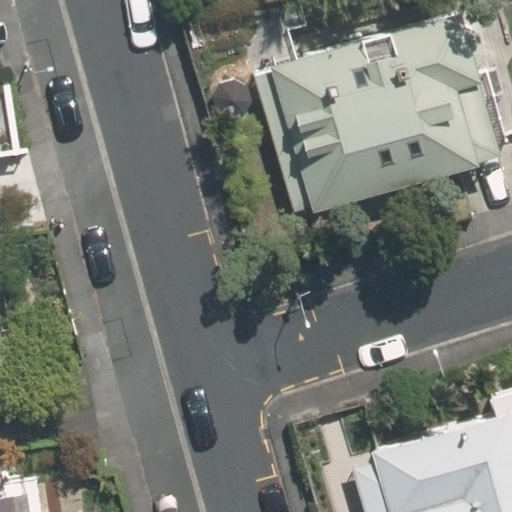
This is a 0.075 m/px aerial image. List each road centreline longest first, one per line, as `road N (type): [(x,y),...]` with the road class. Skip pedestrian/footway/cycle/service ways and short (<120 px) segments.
road 1 (residential): [(209,368),(106,0)]
road 2 (residential): [(209,368),(511,276)]
road 3 (residential): [(249,511),(209,368)]
